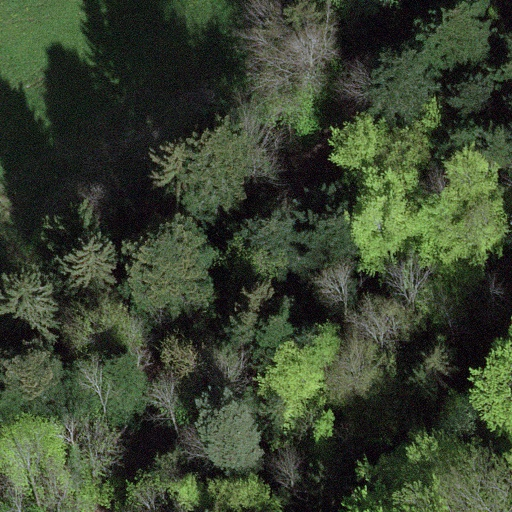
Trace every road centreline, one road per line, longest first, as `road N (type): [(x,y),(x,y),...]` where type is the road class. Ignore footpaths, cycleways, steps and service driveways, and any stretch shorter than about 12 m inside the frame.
road 1 (track): [(114,511),(390,60),(438,0)]
road 2 (unclassified): [(511,374),(365,511)]
